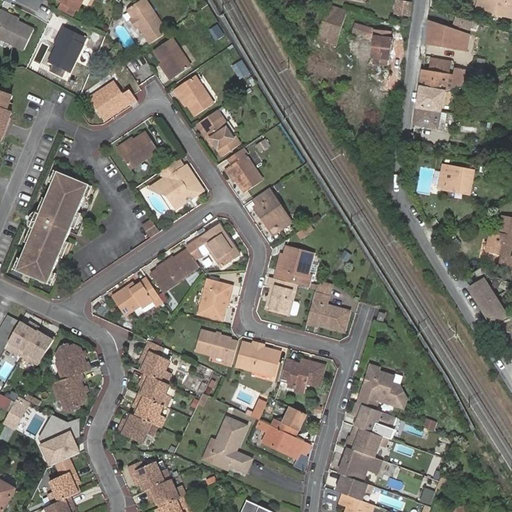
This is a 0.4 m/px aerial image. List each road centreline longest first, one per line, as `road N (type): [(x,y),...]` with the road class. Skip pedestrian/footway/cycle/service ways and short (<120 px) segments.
road 1 (residential): [(420,0),(398,195),(511,383)]
road 2 (residential): [(227,199),(159,98),(96,140),(42,116),(0,225)]
road 3 (residential): [(350,354),(253,327),(247,307),(259,248),(227,199)]
road 4 (residential): [(117,511),(94,439),(117,378),(108,338),(58,312)]
road 5 (residential): [(227,199),(58,312)]
road 6 (residential): [(313,511),(350,354)]
